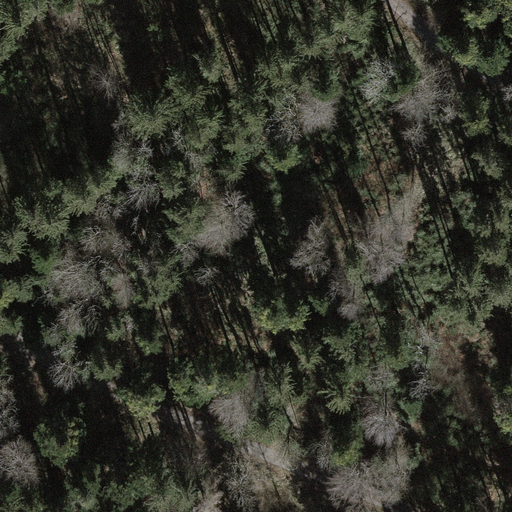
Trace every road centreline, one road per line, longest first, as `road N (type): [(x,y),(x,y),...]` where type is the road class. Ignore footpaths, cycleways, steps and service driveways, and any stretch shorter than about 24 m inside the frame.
road 1 (track): [(0,331),(418,511)]
road 2 (track): [(394,0),(427,40),(511,86)]
